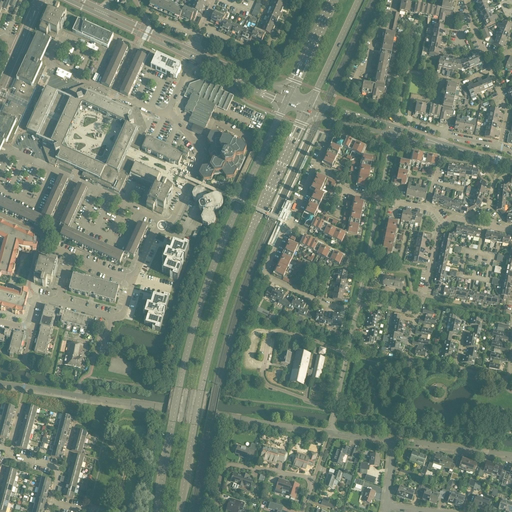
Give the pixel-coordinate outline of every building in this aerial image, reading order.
[(11,1),(8,0),(4,0),(3,4),(4,5),(2,9),(3,9),(3,10),(5,11),(6,9),(7,10),(9,5),(11,1)] [(154,9),(158,0),(152,0),(149,7),(154,9)] [(159,11),(163,2),(160,0),(159,0),(158,0),(154,9),(159,11)] [(205,7),(206,4),(195,0),(193,5),(203,9),(204,6),(205,7)] [(286,6),(282,4),(272,0),(272,1),(274,2),(273,5),(272,4),(271,6),(282,11),(283,8),(285,9),(286,6)] [(451,11),(453,1),(447,0),(443,0),(441,9),(451,11)] [(164,14),(169,3),(168,3),(167,4),(163,2),(159,11),(164,14)] [(169,16),(173,6),(170,5),(170,4),(169,3),(164,14),(169,16)] [(409,14),(411,5),(401,3),(399,12),(409,14)] [(201,12),(203,9),(193,5),(191,10),(202,15),(203,12),(201,12)] [(487,5),(477,5),(479,9),(477,9),(478,12),(479,11),(480,13),(490,9),(490,8),(488,9),(487,5)] [(174,18),(179,7),(178,7),(177,8),(173,6),(169,16),(174,18)] [(281,13),(282,11),(271,6),(270,8),(272,8),(270,11),(282,17),(283,14),(281,13)] [(423,17),(425,8),(416,6),(414,15),(423,17)] [(180,8),(179,7),(174,18),(179,20),(181,17),(183,11),(180,9),(180,8)] [(490,9),(480,13),(481,16),(480,17),(480,19),(491,14),(490,12),(493,11),(493,8),(490,9)] [(40,33),(55,40),(66,15),(58,11),(59,10),(56,9),(55,10),(53,9),(51,14),(49,13),(40,33)] [(186,19),(189,11),(184,9),(181,17),(186,19)] [(220,14),(219,16),(216,23),(221,25),(223,20),(227,11),(222,9),(220,14)] [(189,11),(186,19),(191,21),(191,20),(192,18),(195,19),(197,14),(189,11)] [(281,19),(282,17),(270,11),(269,15),(267,14),(267,16),(278,21),(279,18),(281,19)] [(215,12),(211,21),(216,23),(219,16),(220,14),(215,12)] [(482,23),(496,17),(495,15),(492,17),(491,14),(480,19),(482,23)] [(276,23),(278,21),(267,16),(266,18),(267,18),(266,21),(278,27),(278,24),(276,23)] [(497,19),(496,17),(482,23),(484,28),(495,24),(493,21),(497,19)] [(113,36),(86,24),(78,20),(73,32),(108,49),(113,36)] [(224,32),(229,21),(227,21),(227,22),(223,20),(221,25),(218,32),(220,33),(221,31),(224,32)] [(228,36),(233,25),(230,23),(231,22),(229,21),(224,32),(227,33),(226,35),(228,36)] [(277,28),(278,27),(266,21),(264,25),(263,24),(262,26),(273,30),(274,28),(277,29),(277,28)] [(234,36),(239,26),(237,25),(236,26),(233,25),(228,36),(230,37),(231,35),(234,36)] [(238,41),(243,29),(240,28),(240,26),(239,26),(234,36),(237,37),(236,40),(238,41)] [(272,33),(273,30),(262,26),(262,27),(263,28),(261,32),(265,33),(273,37),(274,34),(272,33)] [(509,34),(510,31),(497,26),(497,28),(500,29),(499,32),(510,36),(510,34),(509,34)] [(244,40),(249,30),(247,29),(246,30),(243,29),(238,41),(240,41),(241,39),(244,40)] [(253,33),(251,38),(256,41),(260,31),(255,29),(254,31),(253,33)] [(251,38),(253,33),(250,32),(250,30),(249,30),(244,40),(247,42),(246,44),(248,45),(251,38)] [(260,31),(256,41),(261,43),(264,35),(265,33),(261,32),(260,31)] [(386,32),(384,42),(393,44),(395,34),(386,32)] [(16,91),(13,97),(27,103),(29,104),(46,68),(42,66),(43,64),(44,62),(40,60),(44,53),(49,40),(37,35),(32,47),(27,57),(13,89),(16,91)] [(505,42),(506,40),(496,36),(495,38),(497,38),(496,41),(506,45),(507,43),(505,42)] [(118,45),(119,45),(101,85),(110,89),(128,49),(123,47),(125,44),(122,43),(123,40),(120,39),(118,45)] [(505,47),(506,45),(496,41),(495,43),(494,43),(493,45),(502,49),(504,46),(505,47)] [(391,53),(393,44),(384,42),(382,51),(391,53)] [(143,53),(142,55),(138,53),(120,93),(128,97),(146,57),(148,58),(150,53),(147,52),(146,54),(143,53)] [(475,52),(473,53),(479,65),(481,64),(482,66),(484,65),(483,63),(480,55),(477,56),(475,52)] [(479,65),(473,53),(472,54),(473,58),(471,59),(475,69),(476,68),(476,67),(479,65)] [(179,72),(180,70),(179,68),(178,68),(178,67),(178,66),(177,66),(176,67),(177,65),(157,56),(151,68),(171,77),(170,78),(173,79),(174,78),(175,75),(177,77),(179,72)] [(475,69),(471,59),(468,60),(467,56),(464,57),(466,61),(470,69),(473,68),(473,69),(475,69)] [(473,75),(470,69),(466,61),(464,62),(463,60),(460,61),(461,71),(464,69),(465,71),(468,70),(469,71),(468,72),(470,77),(473,75)] [(461,71),(460,61),(457,61),(456,62),(454,62),(452,71),(452,72),(453,73),(454,71),(457,72),(457,70),(461,71)] [(487,81),(485,82),(489,92),(490,91),(490,89),(493,88),(489,78),(487,79),(487,81)] [(489,92),(485,82),(482,83),(481,79),(479,80),(484,92),(487,91),(487,92),(489,92)] [(227,110),(230,105),(230,104),(233,97),(221,92),(222,89),(203,81),(198,83),(192,96),(184,112),(192,116),(188,123),(193,125),(191,131),(192,132),(200,136),(201,135),(204,130),(205,131),(216,106),(217,107),(227,111),(227,110)] [(475,96),(470,83),(468,84),(469,88),(467,89),(470,98),(471,100),(476,98),(475,96)] [(480,95),(476,85),(473,86),(472,83),(470,83),(475,96),(478,95),(478,96),(480,95)] [(447,84),(445,94),(455,96),(457,86),(447,84)] [(112,105),(114,100),(111,99),(90,89),(91,87),(85,85),(64,92),(63,96),(46,89),(38,108),(38,109),(39,108),(72,123),(72,124),(72,123),(73,124),(78,111),(89,107),(105,114),(107,115),(106,115),(107,114),(107,115),(111,105),(112,105)] [(132,108),(114,100),(112,105),(111,105),(107,115),(107,114),(106,115),(107,115),(120,121),(123,131),(116,148),(115,149),(116,149),(116,150),(125,154),(125,153),(126,154),(135,158),(136,156),(146,134),(145,134),(147,130),(139,109),(133,106),(132,108)] [(12,141),(27,109),(11,102),(8,108),(5,106),(0,117),(0,148),(1,148),(4,141),(11,144),(12,141)] [(424,116),(426,107),(417,105),(415,114),(424,116)] [(41,143),(49,164),(55,167),(56,165),(74,173),(76,169),(76,168),(77,168),(81,158),(81,159),(81,158),(68,152),(64,142),(71,127),(73,124),(72,123),(72,124),(72,123),(39,108),(38,109),(38,108),(36,112),(36,113),(27,132),(43,139),(41,143)] [(205,181),(207,181),(211,181),(213,176),(214,176),(222,175),(223,175),(226,179),(234,179),(247,151),(245,149),(242,145),(237,145),(237,144),(239,144),(239,142),(234,140),(233,141),(234,143),(233,143),(230,139),(222,140),(218,134),(210,135),(207,142),(212,148),(208,155),(212,159),(211,160),(208,167),(208,168),(202,168),(199,175),(203,182),(205,181)] [(182,159),(184,160),(186,161),(189,156),(184,154),(183,155),(147,139),(142,149),(178,166),(182,159)] [(341,148),(338,140),(336,141),(333,139),(331,144),(341,148)] [(347,150),(351,141),(347,139),(343,148),(347,150)] [(351,152),(355,143),(351,141),(347,150),(351,152)] [(364,147),(355,143),(351,152),(360,156),(364,147)] [(332,146),(330,150),(338,154),(340,150),(332,146)] [(119,193),(135,158),(126,154),(125,153),(125,154),(116,150),(116,149),(115,149),(109,162),(99,166),(84,159),(81,158),(81,159),(81,158),(77,168),(76,168),(74,173),(77,174),(119,193)] [(338,154),(330,150),(328,155),(336,159),(338,154)] [(239,191),(256,152),(255,152),(253,152),(250,152),(233,190),(233,191),(236,191),(239,191)] [(423,155),(413,153),(413,155),(412,157),(411,162),(421,164),(423,155)] [(334,163),(336,159),(328,155),(326,159),(334,163)] [(437,158),(428,156),(426,165),(435,167),(437,158)] [(334,163),(326,159),(323,164),(325,165),(327,165),(332,168),(334,163)] [(130,175),(157,187),(158,183),(157,182),(160,175),(135,164),(130,175)] [(453,177),(453,175),(454,166),(451,165),(451,166),(448,165),(448,167),(445,167),(444,173),(447,173),(446,176),(453,177)] [(368,178),(370,168),(361,167),(359,176),(368,178)] [(478,170),(472,169),(471,177),(477,178),(478,180),(482,178),(479,174),(478,174),(478,170)] [(408,173),(399,171),(397,181),(399,181),(402,182),(401,184),(401,185),(405,186),(408,173)] [(42,216),(50,220),(68,180),(60,176),(42,216)] [(326,180),(317,176),(315,181),(324,185),(326,180)] [(366,187),(368,178),(359,176),(357,186),(366,187)] [(484,183),(482,178),(478,180),(479,182),(478,188),(485,191),(487,184),(484,183)] [(324,185),(315,181),(313,185),(322,189),(324,185)] [(160,183),(158,183),(157,187),(156,188),(146,208),(162,215),(173,190),(165,186),(165,185),(163,184),(162,184),(162,185),(160,184),(160,183)] [(507,187),(508,186),(506,183),(502,186),(502,187),(498,187),(498,193),(506,194),(507,187)] [(78,185),(60,224),(68,228),(86,188),(78,185)] [(313,185),(311,190),(316,192),(316,191),(320,193),(322,189),(313,185)] [(485,193),(485,191),(478,188),(476,194),(484,197),(486,193),(485,193)] [(194,201),(195,201),(199,203),(200,205),(199,206),(199,207),(200,212),(199,214),(200,216),(202,217),(201,220),(203,225),(208,227),(213,225),(215,220),(214,215),(216,211),(221,209),(223,204),(221,199),(216,196),(211,198),(206,196),(205,191),(201,190),(199,189),(194,191),(192,196),(194,201)] [(316,192),(314,196),(322,200),(324,195),(320,193),(316,191),(316,192)] [(483,200),(484,197),(476,194),(474,200),(482,202),(482,200),(483,200)] [(437,205),(439,197),(434,195),(431,203),(437,205)] [(320,204),(322,200),(314,196),(312,201),(320,204)] [(443,207),(445,199),(439,197),(437,205),(443,207)] [(41,218),(0,198),(0,209),(41,228),(43,223),(45,224),(46,221),(49,222),(50,220),(42,216),(41,218)] [(359,199),(353,198),(353,200),(354,201),(352,210),(361,212),(363,203),(359,202),(359,199)] [(448,208),(451,201),(445,199),(443,207),(448,208)] [(462,206),(463,204),(460,204),(461,201),(458,200),(457,203),(457,202),(454,210),(460,212),(462,206)] [(480,208),(482,202),(474,200),(472,206),(470,207),(471,210),(476,208),(476,207),(480,208)] [(318,209),(320,204),(312,201),(310,205),(318,209)] [(454,210),(457,202),(451,201),(448,208),(454,210)] [(318,209),(310,205),(308,209),(316,213),(318,209)] [(504,212),(505,206),(497,205),(496,211),(499,212),(502,216),(505,213),(504,212)] [(471,210),(470,207),(468,208),(462,206),(460,212),(459,214),(466,215),(467,212),(468,212),(471,210)] [(316,213),(308,209),(305,214),(314,218),(316,213)] [(359,222),(361,212),(352,210),(350,220),(359,222)] [(511,215),(507,215),(505,213),(502,216),(506,220),(506,223),(511,223),(511,215)] [(309,229),(313,219),(305,222),(306,223),(304,227),(309,229)] [(315,230),(319,222),(315,220),(311,228),(315,230)] [(0,310),(1,311),(2,311),(4,311),(5,310),(12,312),(12,313),(15,314),(15,315),(18,315),(19,314),(23,315),(28,296),(28,292),(22,292),(21,296),(7,292),(7,291),(7,290),(6,291),(0,289),(0,288),(0,239),(3,241),(2,242),(3,242),(3,241),(4,242),(1,251),(0,251),(0,252),(1,252),(0,255),(0,277),(0,278),(2,275),(11,277),(12,273),(14,273),(15,270),(15,267),(14,266),(16,259),(17,259),(18,256),(19,257),(19,256),(18,256),(19,253),(18,252),(18,251),(21,249),(22,250),(22,251),(23,250),(26,250),(26,251),(26,250),(33,251),(33,252),(33,251),(36,251),(39,240),(35,238),(32,237),(32,236),(30,235),(30,234),(29,234),(27,233),(26,234),(19,231),(19,230),(17,229),(17,228),(16,228),(16,229),(13,228),(12,228),(6,226),(6,224),(3,223),(4,222),(3,222),(3,223),(0,222),(0,221),(0,310)] [(395,222),(388,221),(386,230),(396,232),(397,223),(395,222)] [(319,232),(323,224),(319,222),(315,230),(319,232)] [(68,228),(60,224),(59,227),(61,228),(60,230),(63,231),(60,236),(120,264),(122,259),(125,260),(126,257),(128,258),(129,256),(125,254),(125,256),(68,230),(68,228)] [(129,256),(134,258),(147,228),(139,224),(125,254),(129,256)] [(324,234),(327,227),(328,227),(328,226),(323,224),(319,232),(324,234)] [(356,236),(358,226),(349,225),(347,234),(356,236)] [(332,239),(336,231),(328,227),(327,227),(324,234),(323,235),(332,239)] [(461,236),(462,228),(457,227),(456,230),(455,230),(451,233),(453,236),(455,235),(461,236)] [(467,237),(469,228),(465,228),(462,228),(461,236),(467,237)] [(394,242),(396,232),(386,230),(384,240),(394,242)] [(477,231),(474,230),(473,238),(479,240),(481,231),(477,230),(477,231)] [(345,235),(336,231),(332,239),(341,244),(342,242),(343,240),(344,238),(345,235)] [(452,237),(453,236),(451,233),(447,235),(447,236),(444,235),(442,241),(451,243),(452,237)] [(496,243),(498,234),(494,233),(494,234),(492,234),(490,242),(496,243)] [(510,237),(504,236),(502,244),(508,246),(509,247),(511,245),(511,244),(510,241),(509,241),(510,237)] [(308,240),(304,238),(303,239),(302,241),(302,242),(301,243),(300,245),(300,246),(304,248),(308,240)] [(292,239),(287,248),(296,251),(298,247),(293,245),(295,241),(292,239)] [(308,250),(312,242),(308,240),(304,248),(308,250)] [(394,242),(384,240),(382,250),(384,250),(386,250),(388,251),(387,254),(391,254),(394,242)] [(313,252),(317,244),(312,242),(308,250),(313,252)] [(319,250),(321,247),(322,246),(317,244),(313,252),(317,254),(319,250)] [(167,254),(163,263),(167,265),(163,274),(171,276),(174,277),(173,279),(177,281),(182,269),(180,269),(181,268),(182,268),(184,262),(182,261),(183,260),(185,261),(189,249),(184,247),(183,249),(181,249),(171,245),(168,254),(167,254)] [(326,260),(330,251),(321,247),(319,250),(317,254),(317,255),(326,260)] [(296,251),(287,248),(285,252),(294,256),(296,251)] [(292,260),(294,256),(285,252),(283,256),(292,260)] [(343,257),(334,253),(330,262),(339,266),(341,261),(342,259),(343,257)] [(288,269),(292,260),(283,256),(279,265),(288,269)] [(57,261),(41,257),(34,284),(43,286),(43,287),(46,288),(46,286),(48,287),(49,282),(52,283),(57,261)] [(284,278),(288,269),(279,265),(275,274),(284,278)] [(98,282),(73,275),(69,291),(91,296),(91,295),(94,296),(98,282)] [(404,280),(396,278),(391,277),(391,278),(384,276),(383,285),(389,286),(389,287),(402,290),(404,280)] [(442,287),(443,278),(435,277),(434,283),(437,283),(436,286),(441,287),(442,287)] [(119,288),(98,282),(94,296),(94,297),(115,303),(119,288)] [(450,289),(442,287),(441,287),(436,286),(435,291),(443,293),(442,296),(448,297),(449,297),(450,289)] [(276,300),(281,290),(280,289),(279,291),(275,288),(272,293),(268,291),(265,297),(275,302),(276,300)] [(282,290),(281,290),(276,300),(279,301),(278,303),(285,307),(288,301),(284,299),(286,294),(281,292),(282,290)] [(509,298),(510,292),(502,290),(500,299),(505,300),(506,297),(509,298)] [(147,305),(145,315),(148,316),(146,325),(154,328),(156,328),(156,330),(155,330),(155,331),(160,332),(163,320),(162,319),(162,318),(163,319),(165,312),(164,312),(164,311),(166,311),(169,299),(164,298),(163,300),(161,300),(161,299),(151,296),(149,306),(147,305)] [(504,305),(505,300),(500,299),(491,297),(489,305),(490,305),(496,306),(496,304),(504,305)] [(296,310),(301,300),(300,299),(299,301),(295,298),(292,303),(288,301),(285,307),(292,311),(294,308),(296,310)] [(302,300),(301,300),(296,310),(299,311),(298,313),(305,317),(308,311),(304,309),(306,304),(301,302),(302,300)] [(56,309),(45,307),(40,326),(42,327),(35,352),(45,355),(52,329),(51,329),(56,309)] [(327,325),(327,318),(323,318),(323,313),(318,312),(318,310),(317,310),(316,321),(319,322),(319,324),(327,325)] [(425,318),(424,321),(424,323),(431,325),(434,325),(435,320),(431,319),(432,315),(433,315),(433,312),(423,310),(422,313),(426,314),(426,318),(425,318)] [(366,320),(366,321),(368,322),(376,323),(377,320),(379,321),(381,312),(375,311),(374,316),(368,315),(368,320),(366,320)] [(57,322),(61,323),(91,331),(93,322),(89,321),(89,320),(66,313),(65,312),(64,313),(63,313),(58,312),(57,317),(58,318),(57,322)] [(332,319),(327,318),(327,325),(331,326),(331,327),(341,328),(342,320),(339,320),(339,313),(338,313),(338,314),(333,314),(332,319)] [(447,327),(450,327),(460,329),(461,328),(459,328),(460,323),(455,322),(456,317),(449,315),(447,327)] [(395,324),(394,328),(405,330),(406,328),(404,328),(405,323),(400,322),(400,317),(394,316),(392,324),(395,324)] [(474,326),(473,331),(480,332),(482,324),(479,324),(480,321),(469,319),(469,320),(470,320),(469,325),(474,326)] [(430,326),(431,325),(424,323),(424,321),(418,320),(418,323),(424,325),(423,328),(422,328),(421,332),(421,333),(428,335),(431,336),(432,330),(429,330),(430,326)] [(376,326),(376,323),(368,322),(366,321),(366,322),(367,322),(366,327),(371,328),(370,334),(377,335),(378,327),(376,326)] [(492,336),(495,337),(502,338),(502,337),(503,333),(503,329),(507,330),(508,326),(498,324),(497,328),(498,328),(497,332),(493,331),(492,336)] [(460,329),(450,327),(447,327),(447,330),(445,338),(451,339),(452,334),(458,335),(459,330),(460,330),(460,329)] [(405,331),(405,330),(394,328),(394,330),(391,330),(390,338),(397,339),(397,335),(402,335),(403,330),(405,331)] [(0,330),(0,341),(6,343),(7,339),(10,339),(11,333),(10,333),(10,332),(9,333),(6,332),(0,330)] [(427,337),(428,335),(421,333),(421,332),(415,331),(415,334),(421,335),(420,339),(418,338),(418,342),(417,344),(424,346),(428,346),(429,341),(426,340),(427,337)] [(478,340),(480,332),(473,331),(472,336),(467,335),(466,340),(465,340),(464,341),(475,343),(476,340),(478,340)] [(19,355),(23,342),(25,336),(14,333),(9,353),(11,353),(10,357),(13,358),(14,354),(19,355)] [(375,343),(377,335),(370,334),(370,339),(364,338),(364,343),(362,343),(362,344),(372,346),(373,342),(375,343)] [(508,338),(502,337),(502,338),(495,337),(495,339),(496,339),(495,342),(492,342),(491,347),(494,348),(501,349),(501,347),(502,344),(501,343),(501,340),(508,341),(508,338)] [(396,344),(397,339),(390,338),(388,346),(391,346),(391,350),(402,351),(402,350),(400,350),(401,345),(396,344)] [(450,344),(451,339),(445,338),(443,345),(446,346),(445,349),(456,351),(456,350),(455,350),(456,345),(450,344)] [(424,347),(424,346),(417,344),(418,342),(412,341),(411,345),(418,346),(417,350),(415,349),(414,355),(424,357),(426,351),(423,351),(423,347),(424,347)] [(474,346),(475,343),(464,341),(464,342),(466,342),(465,347),(470,348),(469,353),(475,354),(477,347),(474,346)] [(64,366),(80,369),(82,359),(80,359),(83,346),(69,343),(64,366)] [(507,349),(501,347),(501,349),(494,348),(494,350),(494,353),(491,353),(489,358),(493,359),(500,360),(500,359),(501,355),(499,354),(500,351),(506,352),(507,349)] [(311,371),(309,370),(307,370),(311,355),(296,352),(289,382),(304,386),(307,374),(312,375),(311,379),(318,380),(319,376),(320,376),(324,358),(321,357),(322,355),(324,355),(326,349),(320,348),(318,354),(320,354),(319,357),(316,356),(313,370),(312,369),(311,371)] [(456,351),(445,349),(445,352),(442,352),(440,360),(447,361),(448,356),(453,357),(454,352),(456,352),(456,351)] [(292,354),(283,352),(281,363),(289,365),(292,354)] [(473,366),(475,354),(469,353),(468,358),(463,357),(462,362),(460,362),(460,363),(473,366)] [(506,360),(500,359),(500,360),(493,359),(493,361),(492,364),(489,364),(488,369),(498,371),(500,366),(498,365),(499,362),(505,363),(506,360)] [(5,405),(3,411),(15,414),(16,411),(14,411),(15,408),(5,405)] [(25,408),(24,411),(36,414),(38,408),(28,406),(27,409),(25,408)] [(36,414),(24,411),(24,413),(26,414),(25,416),(35,419),(36,414)] [(62,415),(60,420),(72,424),(73,421),(71,421),(72,418),(62,415)] [(11,421),(12,419),(2,416),(1,421),(12,424),(13,422),(11,421)] [(32,430),(33,424),(22,421),(21,424),(23,424),(22,427),(32,430)] [(8,432),(9,429),(0,426),(0,432),(9,435),(10,432),(8,432)] [(68,431),(69,428),(59,426),(58,431),(69,434),(70,432),(68,431)] [(75,433),(74,435),(85,438),(87,433),(77,430),(76,433),(75,433)] [(29,440),(30,435),(19,432),(18,434),(20,435),(19,437),(29,440)] [(84,444),(85,438),(74,435),(73,438),(75,438),(74,441),(84,444)] [(65,442),(66,439),(56,436),(55,441),(66,445),(67,442),(65,442)] [(26,451),(28,445),(16,442),(15,445),(17,445),(16,448),(26,451)] [(252,445),(250,449),(249,449),(249,450),(238,446),(235,454),(242,456),(241,458),(246,459),(247,456),(252,458),(255,451),(256,451),(257,447),(252,445)] [(81,454),(83,449),(71,446),(70,448),(72,449),(71,452),(73,452),(81,454)] [(63,452),(63,449),(53,447),(52,452),(64,455),(64,452),(63,452)] [(332,463),(334,463),(333,464),(334,465),(336,466),(336,465),(337,464),(341,466),(344,455),(346,456),(346,455),(350,456),(349,458),(354,459),(356,451),(352,450),(350,454),(347,453),(348,448),(344,447),(342,451),(338,449),(335,459),(334,458),(332,463)] [(264,448),(262,454),(262,455),(262,457),(262,458),(262,459),(263,460),(265,461),(266,460),(269,461),(269,460),(272,461),(271,463),(275,464),(277,461),(283,463),(285,456),(279,454),(279,453),(278,452),(276,451),(275,450),(273,450),(272,450),(264,448)] [(63,457),(64,455),(52,452),(50,457),(60,460),(61,457),(63,457)] [(304,456),(297,454),(294,464),(301,467),(300,468),(305,470),(307,465),(312,467),(316,455),(310,453),(308,460),(303,458),(304,456)] [(416,465),(419,455),(412,453),(411,456),(409,455),(408,458),(410,460),(409,462),(416,465)] [(378,455),(370,454),(369,464),(369,466),(378,467),(379,462),(378,462),(378,455)] [(72,457),(71,460),(83,463),(84,458),(74,455),(73,458),(72,457)] [(426,458),(419,455),(416,465),(423,467),(421,474),(425,475),(427,470),(427,468),(423,466),(426,458)] [(432,461),(430,460),(427,468),(427,470),(430,471),(433,464),(440,467),(443,459),(435,456),(435,458),(433,458),(432,461)] [(452,461),(443,459),(440,467),(448,470),(447,473),(451,475),(452,474),(455,465),(451,464),(452,461)] [(466,471),(469,462),(462,459),(459,469),(466,471)] [(81,468),(83,463),(71,460),(70,462),(72,463),(71,466),(81,468)] [(476,464),(469,462),(466,471),(473,474),(476,464)] [(482,478),(483,474),(490,476),(491,475),(494,465),(486,462),(485,466),(484,466),(483,469),(480,468),(477,477),(482,478)] [(502,468),(494,465),(491,475),(499,477),(498,480),(502,482),(503,480),(503,479),(505,473),(505,472),(501,471),(502,468)] [(511,476),(511,468),(510,475),(505,473),(503,479),(503,480),(502,482),(501,486),(505,487),(507,480),(508,481),(510,475),(511,476)] [(5,471),(4,474),(16,477),(17,471),(7,469),(6,472),(5,471)] [(401,469),(399,473),(405,475),(412,477),(413,473),(401,469)] [(78,479),(80,473),(68,470),(67,473),(69,473),(69,476),(78,479)] [(332,478),(328,476),(324,487),(332,489),(335,481),(339,482),(341,477),(345,478),(346,475),(335,471),(332,478)] [(14,482),(16,477),(4,474),(3,476),(5,477),(4,480),(14,482)] [(237,489),(238,486),(243,487),(243,486),(254,490),(255,486),(251,485),(252,480),(248,478),(248,477),(242,474),(241,477),(239,477),(239,475),(233,474),(231,482),(233,483),(232,487),(233,489),(236,490),(237,489)] [(41,478),(40,483),(51,487),(52,484),(50,484),(51,481),(41,478)] [(284,482),(279,480),(275,491),(281,493),(282,491),(288,494),(287,497),(295,500),(298,488),(289,485),(289,483),(285,481),(284,482)] [(448,495),(453,481),(449,480),(445,493),(445,494),(448,495)] [(473,488),(475,483),(476,482),(470,480),(468,486),(473,488)] [(76,489),(77,484),(65,481),(65,483),(66,484),(66,486),(76,489)] [(11,493),(13,487),(1,484),(0,487),(2,487),(1,490),(11,493)] [(426,487),(421,485),(420,490),(419,492),(424,494),(422,500),(428,503),(432,493),(428,492),(429,490),(426,489),(426,487)] [(403,499),(406,490),(399,487),(396,497),(403,499)] [(48,494),(48,491),(38,489),(37,494),(49,497),(49,494),(48,494)] [(375,493),(368,491),(365,490),(361,502),(369,504),(372,497),(373,498),(375,493)] [(414,493),(406,490),(403,499),(411,502),(414,493)] [(73,500),(74,494),(63,491),(62,494),(64,494),(63,497),(73,500)] [(443,500),(445,494),(445,493),(440,492),(439,494),(436,493),(435,494),(432,493),(428,503),(435,505),(438,498),(443,500)] [(48,499),(49,497),(37,494),(35,493),(33,498),(36,499),(45,502),(46,499),(48,499)] [(454,506),(457,497),(450,494),(447,503),(454,506)] [(503,496),(498,494),(497,497),(495,501),(500,503),(498,509),(505,511),(508,502),(502,500),(503,496)] [(0,500),(9,503),(10,498),(0,495),(0,500)] [(464,499),(457,497),(454,506),(461,508),(464,499)] [(480,509),(483,499),(476,497),(472,506),(480,509)] [(45,504),(45,502),(36,499),(34,504),(46,507),(47,505),(45,504)] [(237,511),(239,507),(242,508),(244,503),(232,499),(231,502),(229,502),(226,510),(231,511),(237,511)] [(490,502),(483,499),(480,509),(487,511),(490,502)] [(0,506),(7,508),(9,503),(0,500),(0,506)] [(274,511),(275,511),(276,508),(277,505),(270,503),(268,509),(274,511)]
